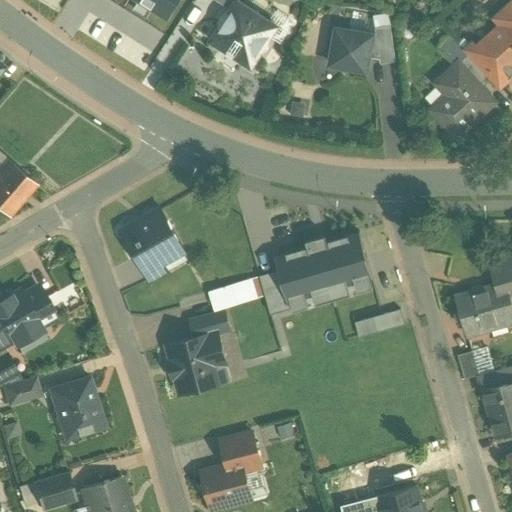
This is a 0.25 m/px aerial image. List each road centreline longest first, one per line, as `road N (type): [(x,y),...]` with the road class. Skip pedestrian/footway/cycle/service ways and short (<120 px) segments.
road 1 (residential): [(393,187),(487,511)]
road 2 (residential): [(172,511),(76,203)]
road 3 (tertiary): [(179,136),(287,174),(393,187)]
road 4 (tertiary): [(0,19),(179,136)]
road 5 (residential): [(76,203),(179,136)]
